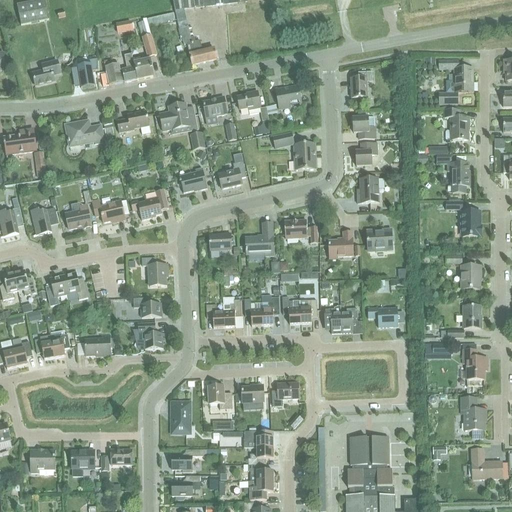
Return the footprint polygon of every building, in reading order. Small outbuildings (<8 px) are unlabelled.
[(172,0),(175,12),(247,3),(246,0),(172,0)] [(16,7),(20,27),(51,22),(47,2),(16,7)] [(59,19),(66,18),(65,11),(58,13),(59,19)] [(176,21),(174,14),(148,20),(149,27),(176,21)] [(119,34),(127,33),(126,25),(118,27),(119,34)] [(188,29),(180,31),(184,47),(187,46),(193,67),(217,61),(214,50),(203,53),(200,43),(196,44),(195,38),(191,39),(188,29)] [(150,38),(143,40),(148,59),(155,57),(150,38)] [(119,67),(105,69),(108,87),(114,86),(137,82),(137,81),(133,64),(131,56),(125,58),(127,70),(120,72),(119,67)] [(137,81),(150,78),(155,77),(151,60),(133,64),(137,81)] [(95,88),(92,73),(98,72),(98,61),(90,62),(91,67),(79,69),(78,67),(77,68),(81,90),(82,90),(82,89),(94,87),(94,88),(95,88)] [(33,75),(36,87),(55,83),(53,78),(60,76),(57,63),(42,67),(43,72),(33,75)] [(458,95),(474,94),(473,70),(459,71),(459,63),(439,63),(440,72),(455,72),(455,83),(447,83),(447,95),(440,95),(440,107),(458,107),(458,95)] [(351,80),(352,100),(367,100),(366,84),(372,84),(372,73),(358,74),(358,80),(351,80)] [(276,91),(279,111),(291,109),(291,107),(301,105),(300,99),(302,99),(302,95),(300,95),(298,88),(278,91),(278,90),(276,91)] [(511,94),(503,95),(503,109),(511,108),(511,94)] [(258,95),(237,99),(240,112),(249,110),(250,115),(261,113),(260,110),(261,110),(260,108),(258,95)] [(206,120),(227,116),(224,98),(217,100),(217,101),(203,104),(206,120)] [(169,109),(170,115),(160,117),(163,133),(189,128),(190,133),(198,132),(196,120),(189,121),(186,106),(169,109)] [(269,121),(267,109),(261,110),(260,110),(261,113),(263,123),(269,121)] [(141,130),(143,137),(151,135),(150,128),(147,113),(127,117),(128,121),(117,123),(119,135),(135,132),(134,131),(141,130)] [(452,142),(469,142),(468,129),(470,129),(470,120),(461,120),(461,113),(445,113),(445,120),(452,120),(452,132),(446,133),(446,140),(452,142)] [(375,119),(368,119),(353,119),(354,135),(359,134),(359,141),(376,141),(376,129),(375,129),(375,119)] [(511,120),(503,120),(503,134),(511,134),(511,120)] [(103,142),(104,142),(101,127),(90,129),(89,122),(65,127),(67,136),(67,137),(67,139),(68,139),(69,148),(92,144),(91,141),(94,140),(96,146),(103,144),(103,142)] [(226,128),(229,143),(237,141),(234,126),(226,128)] [(7,157),(36,153),(33,131),(20,133),(21,137),(4,139),(7,157)] [(205,150),(202,134),(191,136),(194,152),(205,150)] [(273,139),(275,150),(285,148),(284,145),(294,143),(292,135),(273,139)] [(298,164),(298,173),(316,172),(315,145),(294,146),(295,164),(298,164)] [(357,168),(372,168),(371,157),(378,157),(378,145),(361,146),(361,153),(356,153),(357,168)] [(204,161),(207,156),(201,153),(198,158),(204,161)] [(44,154),(35,155),(37,168),(45,167),(44,154)] [(235,172),(219,176),(222,191),(242,187),(241,180),(247,179),(243,163),(241,155),(233,157),(235,165),(233,166),(235,172)] [(417,165),(417,170),(424,170),(424,165),(428,165),(428,158),(417,158),(417,165)] [(466,188),(470,188),(470,178),(469,178),(469,165),(451,165),(451,174),(453,174),(453,181),(452,182),(451,184),(451,185),(452,187),(453,188),(453,195),(466,195),(466,188)] [(181,184),(184,195),(200,191),(200,192),(207,190),(203,170),(196,172),(196,174),(180,178),(181,182),(180,183),(180,185),(181,184)] [(358,206),(379,205),(378,180),(360,181),(361,195),(357,195),(358,206)] [(138,202),(131,203),(133,212),(139,211),(142,222),(152,220),(151,218),(162,216),(161,212),(168,210),(164,192),(156,194),(157,199),(145,202),(146,204),(139,205),(138,202)] [(89,193),(83,194),(86,205),(91,203),(89,193)] [(114,206),(100,209),(99,202),(92,203),(96,219),(102,217),(103,225),(116,222),(117,224),(125,222),(121,203),(114,204),(114,206)] [(73,214),(66,216),(69,232),(84,228),(84,230),(92,229),(87,207),(80,208),(79,206),(71,207),(73,214)] [(0,213),(0,221),(4,239),(19,235),(17,227),(23,225),(20,209),(13,211),(13,213),(7,215),(6,212),(0,213)] [(31,213),(37,237),(52,234),(50,226),(58,224),(55,210),(40,213),(39,211),(31,213)] [(478,214),(462,214),(462,238),(481,238),(481,228),(478,228),(478,214)] [(285,223),(285,240),(308,239),(307,237),(311,236),(312,245),(318,245),(317,229),(311,229),(307,229),(307,222),(285,223)] [(264,239),(246,240),(246,251),(246,253),(247,256),(265,255),(265,258),(274,257),(272,225),(263,226),(264,239)] [(367,235),(368,251),(384,250),(384,253),(393,253),(392,231),(383,232),(383,234),(367,235)] [(329,243),(330,259),(354,258),(353,240),(352,234),(343,234),(344,242),(329,243)] [(224,237),(210,237),(210,253),(232,251),(231,235),(224,236),(224,237)] [(462,258),(446,258),(446,261),(446,266),(462,266),(462,258)] [(165,274),(167,274),(167,266),(156,267),(156,260),(142,261),(143,268),(149,268),(150,289),(166,288),(165,274)] [(280,263),(272,264),(272,275),(279,275),(280,275),(280,272),(280,265),(280,263)] [(481,268),(462,268),(462,291),(480,291),(480,277),(481,277),(481,268)] [(407,271),(398,271),(399,280),(407,280),(407,271)] [(14,275),(18,293),(24,292),(25,297),(36,295),(33,281),(27,282),(25,272),(14,275)] [(76,274),(63,277),(68,297),(77,294),(79,302),(88,300),(85,284),(79,285),(78,281),(76,274)] [(18,293),(14,275),(3,277),(6,287),(0,289),(3,302),(14,300),(13,294),(18,293)] [(298,276),(281,277),(281,284),(298,284),(298,276)] [(53,291),(47,293),(50,308),(59,306),(58,299),(68,297),(63,277),(50,280),(52,287),(53,291)] [(233,278),(224,278),(225,288),(228,288),(230,286),(234,286),(233,278)] [(234,299),(223,299),(224,307),(224,313),(225,330),(236,329),(235,319),(241,319),(240,302),(234,302),(234,299)] [(300,309),(300,303),(289,303),(289,299),(283,299),(283,317),(289,316),(290,326),(301,326),(300,309)] [(150,300),(133,301),(134,310),(141,310),(142,320),(162,319),(161,305),(150,306),(150,300)] [(262,305),(262,311),(263,328),(274,327),(273,317),(280,317),(279,300),(272,300),(272,304),(262,305)] [(263,328),(262,311),(255,311),(255,305),(251,305),(251,301),(244,301),(245,318),(251,318),(252,328),(263,328)] [(300,309),(301,326),(312,325),(312,320),(318,319),(317,302),(300,303),(300,309)] [(31,306),(23,308),(25,315),(33,313),(31,306)] [(225,330),(224,313),(217,313),(217,307),(206,307),(207,320),(213,320),(214,330),(225,330)] [(334,311),(325,312),(325,326),(327,326),(327,331),(331,331),(331,336),(342,335),(341,316),(341,308),(338,308),(334,310),(334,311)] [(481,308),(464,308),(464,330),(482,330),(482,322),(481,322),(481,308)] [(398,324),(398,313),(398,310),(378,311),(378,309),(368,310),(368,320),(378,320),(378,330),(398,329),(398,324)] [(358,324),(357,310),(347,311),(347,315),(341,316),(342,335),(353,335),(352,325),(358,324)] [(163,343),(165,343),(164,335),(158,335),(156,333),(155,325),(138,326),(138,333),(144,333),(145,351),(153,351),(154,352),(155,351),(163,351),(163,343)] [(51,335),(51,337),(52,344),(55,360),(66,358),(64,351),(70,350),(68,336),(65,337),(64,333),(51,335)] [(85,341),(86,358),(111,357),(110,336),(102,337),(102,340),(85,341)] [(55,360),(52,344),(51,337),(40,339),(41,341),(35,342),(37,356),(43,355),(44,362),(55,360)] [(13,348),(18,369),(28,366),(27,359),(32,358),(29,344),(13,348)] [(451,346),(433,346),(433,351),(433,355),(451,355),(451,346)] [(18,369),(13,348),(0,351),(0,366),(6,365),(7,371),(18,369)] [(477,352),(464,352),(464,366),(467,366),(467,382),(484,382),(484,368),(487,368),(487,360),(477,359),(477,352)] [(273,409),(275,409),(283,409),(283,402),(299,401),(298,385),(277,386),(278,393),(272,393),(273,409)] [(242,389),(243,406),(264,405),(263,387),(256,387),(256,388),(242,389)] [(224,388),(209,389),(209,406),(220,406),(220,412),(233,411),(232,395),(224,395),(224,388)] [(477,400),(462,400),(462,416),(466,416),(466,425),(465,425),(465,433),(472,433),(483,433),(484,433),(485,433),(485,419),(486,419),(486,411),(477,412),(477,400)] [(189,427),(190,427),(190,404),(173,404),(173,412),(172,412),(172,436),(189,436),(189,427)] [(233,423),(225,423),(225,432),(233,432),(233,423)] [(0,449),(0,451),(12,448),(10,442),(11,442),(7,425),(0,426),(0,449)] [(263,433),(244,433),(244,450),(257,450),(273,450),(273,439),(263,439),(263,433)] [(420,511),(421,501),(419,501),(405,502),(405,511),(395,511),(395,498),(396,498),(395,498),(395,488),(392,488),(392,471),(387,472),(387,467),(389,467),(389,439),(372,439),(372,442),(367,442),(367,439),(350,440),(351,468),(353,468),(353,472),(348,472),(348,490),(350,490),(351,497),(346,497),(346,511),(420,511)] [(447,455),(447,449),(434,449),(435,462),(441,462),(441,456),(447,455)] [(273,450),(257,450),(257,456),(250,456),(250,461),(248,461),(248,467),(247,467),(266,467),(266,461),(273,461),(273,450)] [(484,451),(472,452),(473,466),(473,482),(503,481),(503,480),(509,479),(508,465),(503,465),(503,464),(485,464),(484,451)] [(39,472),(55,472),(55,452),(31,452),(31,475),(39,475),(39,472)] [(85,453),(72,453),(72,471),(73,471),(73,477),(83,477),(83,472),(95,472),(95,452),(85,452),(85,453)] [(111,467),(132,467),(132,452),(111,452),(111,467)] [(186,458),(172,458),(172,472),(183,472),(183,475),(192,475),(192,472),(192,458),(200,458),(206,458),(218,459),(219,452),(207,452),(200,452),(186,452),(186,458)] [(250,473),(250,483),(273,484),(273,473),(266,473),(266,467),(248,467),(249,473),(250,473)] [(186,484),(172,484),(172,498),(176,498),(176,500),(178,502),(183,502),(185,500),(185,498),(192,498),(192,491),(200,491),(200,485),(200,478),(186,478),(186,484)] [(250,483),(248,484),(248,490),(250,490),(250,503),(266,503),(266,502),(266,494),(273,494),(273,490),(275,489),(275,485),(273,484),(257,484),(250,483)]
